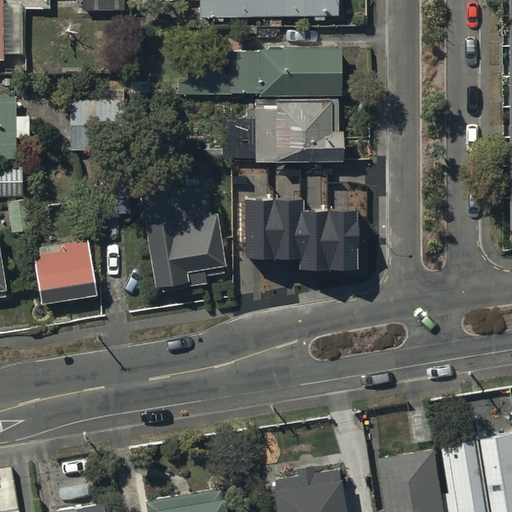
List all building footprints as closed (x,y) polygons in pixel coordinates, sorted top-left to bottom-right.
[(0,0),(0,63),(4,63),(4,57),(23,57),(23,5),(1,5),(1,0),(0,0)] [(131,3),(130,0),(82,0),(83,13),(122,13),(122,3),(131,3)] [(198,0),(199,20),(211,20),(212,24),(224,24),(224,20),(314,20),(314,22),(324,22),(324,19),(330,19),(330,22),(338,22),(337,0),(198,0)] [(174,98),(258,99),(340,99),(340,52),(231,54),(231,77),(174,78),(174,98)] [(15,102),(0,102),(0,163),(16,164),(16,140),(29,140),(29,118),(15,118),(15,102)] [(125,152),(125,102),(68,103),(69,152),(125,152)] [(337,135),(337,104),(223,103),(222,160),(256,161),(256,164),(342,165),(343,135),(337,135)] [(21,170),(0,169),(0,198),(21,199),(21,170)] [(146,229),(144,229),(154,292),(174,289),(175,294),(183,292),(183,291),(206,288),(205,279),(223,276),(222,271),(225,270),(217,218),(211,219),(206,185),(140,195),(146,229)] [(303,200),(246,200),(246,259),(298,258),(298,270),(358,270),(358,211),(303,211),(303,200)] [(28,201),(6,205),(10,235),(32,232),(28,201)] [(65,251),(35,256),(42,306),(93,299),(85,242),(64,245),(65,251)] [(511,511),(511,434),(489,438),(487,430),(479,432),(492,511),(511,511)] [(491,511),(479,432),(474,433),(475,442),(459,444),(458,437),(444,439),(452,492),(444,493),(446,511),(491,511)] [(445,511),(435,451),(382,460),(390,511),(445,511)] [(347,511),(341,469),(317,473),(316,467),(300,469),(301,475),(277,478),(282,511),(347,511)] [(227,511),(223,487),(145,500),(146,511),(227,511)] [(106,511),(104,501),(50,509),(50,511),(106,511)]
